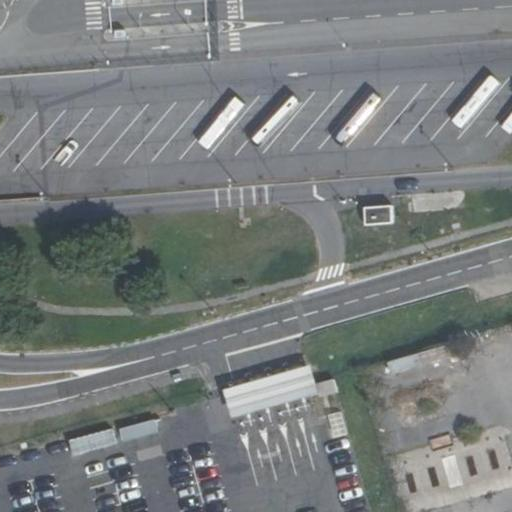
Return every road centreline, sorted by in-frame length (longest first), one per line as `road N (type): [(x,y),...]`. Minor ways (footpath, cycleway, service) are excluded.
road 1 (unclassified): [(212,343),(511,259)]
road 2 (unclassified): [(0,407),(86,390),(212,343)]
road 3 (unclassified): [(212,343),(65,366),(0,364)]
